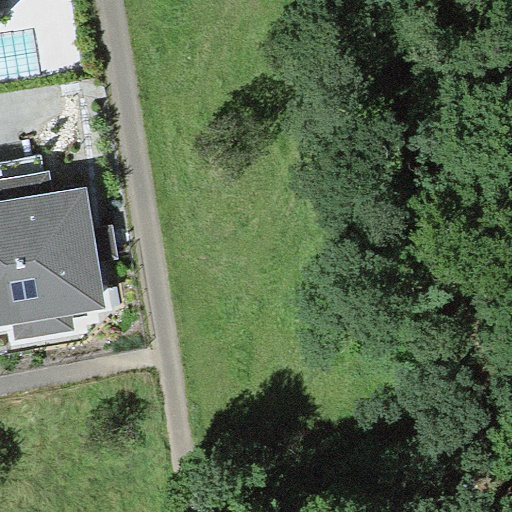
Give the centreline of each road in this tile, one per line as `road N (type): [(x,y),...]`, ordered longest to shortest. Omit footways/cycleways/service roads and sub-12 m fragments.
road 1 (track): [(167,353),(110,0)]
road 2 (track): [(195,511),(167,353)]
